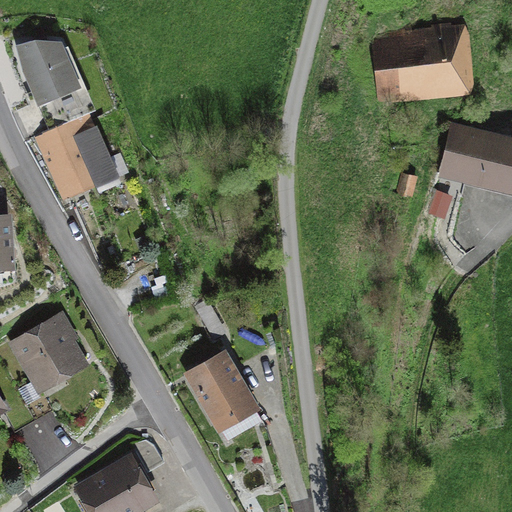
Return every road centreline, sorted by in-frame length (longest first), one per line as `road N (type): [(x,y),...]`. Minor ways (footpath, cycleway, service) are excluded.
road 1 (unclassified): [(323,511),(286,162),(320,0)]
road 2 (track): [(380,511),(383,386),(403,260),(430,162)]
road 3 (tertiary): [(0,118),(156,401)]
road 4 (track): [(473,257),(451,284),(426,345),(407,444),(405,511)]
road 5 (residential): [(156,401),(17,511)]
road 6 (tertiary): [(156,401),(222,511)]
